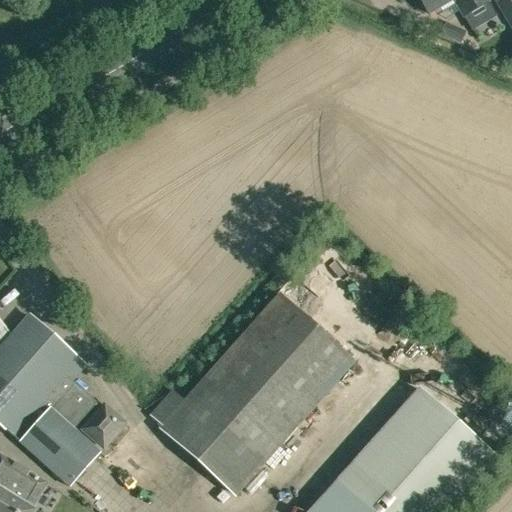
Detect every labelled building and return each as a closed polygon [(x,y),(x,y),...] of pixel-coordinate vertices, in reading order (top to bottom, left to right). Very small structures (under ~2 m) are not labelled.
[(419,0),(427,14),(451,0),(419,0)] [(451,0),(463,18),(490,2),(488,0),(451,0)] [(511,0),(494,0),(511,28),(511,0)] [(464,32),(446,24),(441,35),(459,43),(464,32)] [(235,496),(354,362),(280,296),(161,429),(235,496)] [(0,425),(69,487),(99,454),(73,430),(96,404),(72,381),(85,366),(29,317),(0,349),(0,425)] [(103,448),(125,423),(105,406),(83,430),(103,448)] [(0,454),(0,484),(14,493),(3,511),(36,511),(38,510),(33,506),(47,483),(0,454)] [(325,495),(309,511),(374,511),(338,480),(325,495)] [(0,511),(3,511),(14,493),(0,484),(0,511)]
